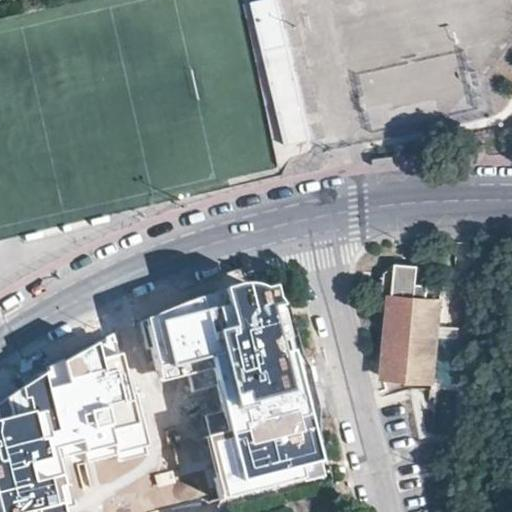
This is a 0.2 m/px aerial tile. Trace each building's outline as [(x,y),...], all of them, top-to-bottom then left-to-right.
[(251,0),(284,145),(309,139),(277,0),(251,0)] [(391,154),(375,156),(376,165),(392,163),(391,154)] [(382,378),(432,383),(440,301),(441,300),(427,299),(428,284),(416,283),(418,265),(395,263),(384,272),(382,294),(390,295),(390,296),(383,366),(382,378)] [(218,498),(321,471),(273,294),(245,286),(201,299),(144,318),(158,373),(205,360),(224,433),(205,438),(218,498)] [(142,448),(117,344),(42,377),(18,392),(23,415),(0,421),(0,511),(75,511),(65,471),(142,448)] [(471,468),(450,465),(448,484),(469,486),(471,468)]
